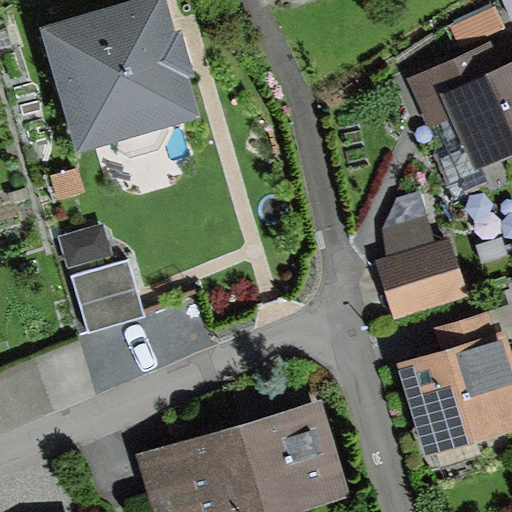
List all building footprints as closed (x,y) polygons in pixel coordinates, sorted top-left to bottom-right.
[(188,108),(177,68),(183,66),(174,38),(169,40),(157,0),(52,31),(83,139),(188,108)] [(449,95),(477,157),(511,141),(511,65),(498,72),(487,47),(414,80),(426,106),(449,95)] [(434,126),(460,179),(481,168),(455,115),(434,126)] [(109,252),(104,233),(93,228),(61,238),(69,264),(109,252)] [(384,259),(393,286),(453,267),(445,240),(384,259)] [(145,315),(128,258),(71,275),(88,332),(145,315)] [(401,313),(461,292),(453,267),(393,286),(401,313)] [(432,443),(511,418),(501,382),(510,379),(497,338),(490,340),(483,316),(453,325),(460,349),(408,365),(432,443)] [(181,491),(187,511),(243,511),(330,486),(308,412),(201,444),(148,460),(159,498),(181,491)]
